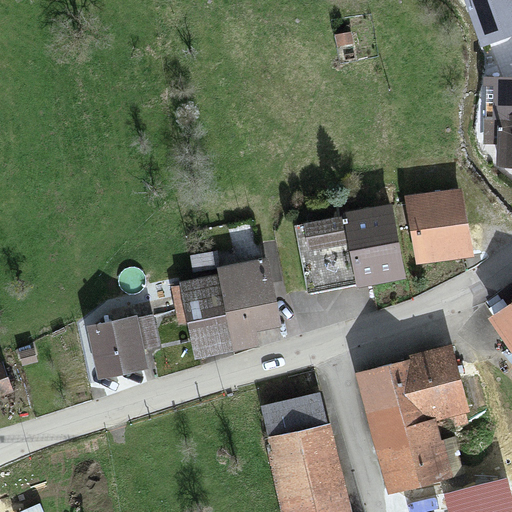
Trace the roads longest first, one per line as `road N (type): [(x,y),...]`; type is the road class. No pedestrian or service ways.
road 1 (unclassified): [(0,455),(314,349)]
road 2 (unclassified): [(314,349),(453,297),(511,258)]
road 3 (residential): [(314,349),(371,511)]
